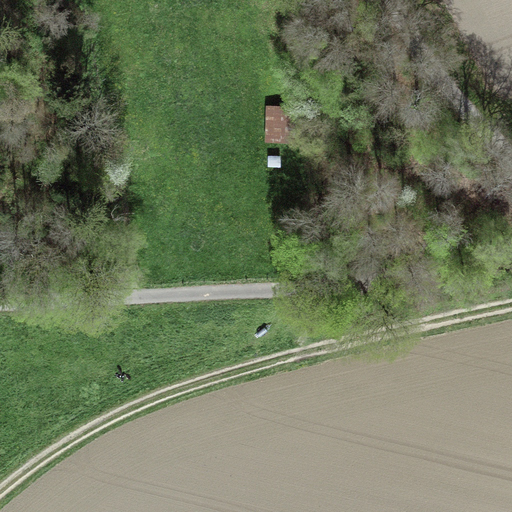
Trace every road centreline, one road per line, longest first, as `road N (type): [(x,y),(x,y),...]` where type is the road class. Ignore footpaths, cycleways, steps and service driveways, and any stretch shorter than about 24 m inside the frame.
road 1 (track): [(0,494),(108,424),(178,394),(511,305)]
road 2 (track): [(0,303),(314,288),(511,250)]
road 3 (residential): [(511,132),(422,0)]
